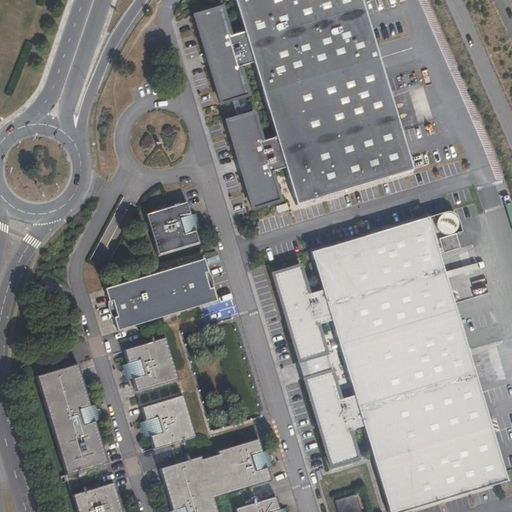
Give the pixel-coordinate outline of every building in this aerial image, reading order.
[(295,204),(411,169),(359,0),(232,0),(243,33),(230,36),(221,8),(193,16),(220,104),(248,95),(239,67),(253,63),(275,136),(261,140),(253,112),(225,121),(252,208),(280,200),(271,171),(284,167),(295,204)] [(229,33),(240,32),(239,23),(228,24),(229,33)] [(195,214),(190,216),(186,203),(146,216),(157,258),(199,244),(195,232),(200,231),(195,214)] [(205,229),(199,213),(195,214),(200,231),(205,229)] [(444,256),(461,251),(457,236),(454,237),(454,236),(456,234),(458,232),(459,229),(459,226),(458,223),(457,221),(455,218),(452,217),(449,216),(446,217),(443,217),(441,219),(439,222),(438,225),(437,228),(438,231),(439,233),(441,235),(444,237),(445,237),(445,240),(440,242),(444,256)] [(328,466),(355,458),(347,430),(360,426),(384,511),(401,511),(503,484),(428,220),(312,253),(323,290),(310,294),(301,265),(273,273),(298,361),(303,360),(307,377),(303,378),(328,466)] [(203,278),(206,276),(203,264),(104,291),(108,305),(111,303),(115,318),(112,319),(115,333),(214,305),(211,292),(207,293),(203,278)] [(125,382),(133,380),(138,396),(179,382),(167,338),(125,351),(129,364),(121,366),(125,382)] [(64,480),(106,467),(94,426),(104,423),(98,406),(90,408),(77,367),(35,381),(64,480)] [(153,452),(193,438),(181,397),(140,410),(144,423),(136,426),(141,440),(148,437),(153,452)] [(213,511),(210,499),(270,481),(266,469),(277,465),(271,449),(262,452),(258,442),(215,455),(216,458),(201,463),(200,459),(158,471),(170,511),(213,511)] [(121,511),(114,485),(72,498),(75,511),(121,511)] [(235,511),(291,511),(290,509),(281,511),(276,496),(234,508),(235,511)] [(360,511),(356,496),(334,502),(336,511),(360,511)]
